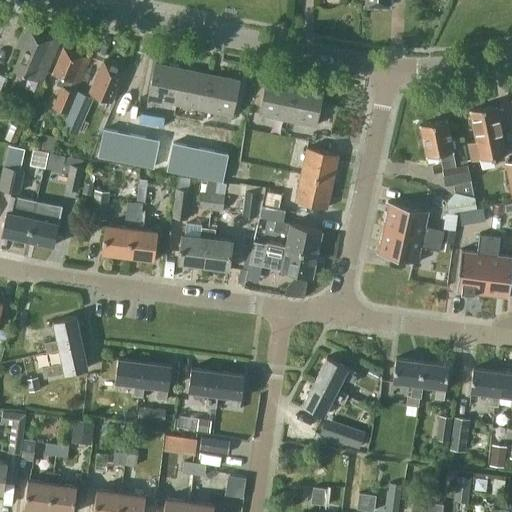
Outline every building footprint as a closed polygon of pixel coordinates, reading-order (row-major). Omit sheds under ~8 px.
[(58,42),(23,27),(16,45),(21,48),(12,69),(41,82),(58,42)] [(89,58),(62,47),(52,72),(68,79),(65,87),(61,85),(52,107),(66,112),(89,58)] [(124,69),(102,59),(89,91),(110,100),(124,69)] [(175,103),(182,68),(154,63),(147,97),(175,103)] [(203,109),(210,74),(182,68),(175,103),(203,109)] [(210,74),(203,109),(231,115),(238,80),(210,74)] [(258,113),(286,119),(293,85),(266,79),(258,113)] [(293,85),(286,119),(314,125),(321,91),(293,85)] [(91,97),(77,91),(62,126),(76,132),(91,97)] [(504,152),(495,104),(469,109),(475,140),(467,142),(470,159),(504,152)] [(447,126),(446,118),(419,123),(424,156),(430,155),(439,154),(445,184),(447,184),(452,183),(454,192),(469,194),(471,194),(472,194),(467,164),(459,165),(454,166),(447,126)] [(22,128),(11,123),(5,138),(15,143),(22,128)] [(159,137),(104,125),(98,153),(153,164),(159,137)] [(228,150),(173,138),(167,166),(222,177),(228,150)] [(24,147),(8,144),(4,164),(2,164),(0,174),(0,187),(19,191),(24,168),(20,167),(24,147)] [(300,173),(331,180),(337,153),(306,146),(300,173)] [(85,161),(49,151),(45,167),(67,173),(64,187),(77,191),(85,161)] [(331,180),(300,173),(294,200),(325,207),(331,180)] [(134,200),(127,254),(153,258),(156,230),(138,228),(142,201),(144,202),(147,179),(139,178),(136,201),(134,200)] [(215,192),(212,191),(210,208),(222,210),(226,182),(216,180),(215,192)] [(93,184),(84,182),(81,193),(91,195),(93,184)] [(191,189),(175,187),(171,216),(187,219),(191,189)] [(106,206),(107,191),(93,189),(91,204),(90,216),(104,218),(106,206)] [(258,191),(245,189),(242,215),(255,216),(258,191)] [(199,206),(210,208),(212,191),(202,190),(199,206)] [(29,215),(33,199),(9,194),(1,233),(27,239),(32,216),(29,215)] [(32,216),(27,239),(53,244),(58,222),(41,219),(39,218),(43,201),(36,200),(33,199),(29,215),(32,216)] [(127,254),(134,200),(133,200),(133,201),(126,200),(123,226),(105,223),(101,251),(127,254)] [(388,202),(382,226),(441,239),(443,229),(425,225),(428,211),(429,211),(430,210),(387,201),(387,202),(388,202)] [(287,234),(284,246),(316,253),(321,229),(282,220),(284,209),(261,204),(258,216),(274,220),(272,230),(287,234)] [(482,207),(470,210),(472,222),(484,219),(482,207)] [(441,239),(382,226),(377,251),(376,251),(376,252),(418,261),(418,260),(421,245),(439,249),(441,239)] [(203,264),(207,228),(201,227),(200,236),(182,233),(178,261),(203,264)] [(213,229),(207,228),(203,264),(227,268),(231,239),(212,237),(213,229)] [(443,229),(441,239),(453,242),(455,231),(443,229)] [(461,248),(455,291),(457,291),(460,291),(460,292),(473,293),(482,294),(489,234),(479,233),(477,251),(462,249),(462,248),(461,248)] [(489,234),(482,294),(507,297),(507,298),(508,298),(511,264),(511,254),(511,255),(497,254),(499,235),(489,234)] [(266,243),(253,240),(248,262),(261,265),(266,243)] [(311,276),(316,253),(284,246),(270,242),(267,254),(264,266),(311,276)] [(58,346),(81,341),(75,315),(52,320),(56,338),(43,341),(46,352),(59,349),(58,346)] [(58,346),(59,349),(62,362),(41,366),(43,377),(87,367),(81,341),(58,346)] [(334,390),(336,387),(342,376),(354,382),(358,373),(325,356),(313,379),(334,390)] [(140,384),(143,361),(117,357),(114,380),(134,383),(132,394),(141,396),(143,384),(140,384)] [(419,397),(421,384),(418,383),(421,360),(395,357),(392,380),(411,382),(409,394),(406,394),(405,404),(417,406),(417,405),(418,397),(419,397)] [(418,383),(421,384),(435,386),(433,397),(443,399),(448,364),(421,360),(418,383)] [(140,384),(143,384),(157,386),(156,398),(165,399),(170,364),(143,361),(140,384)] [(370,366),(366,374),(376,379),(380,371),(370,366)] [(214,393),(217,370),(190,367),(187,390),(206,392),(205,404),(214,406),(216,393),(214,393)] [(495,393),(498,370),(472,367),(469,390),(489,392),(487,405),(497,406),(498,394),(495,393)] [(214,393),(216,393),(230,395),(229,407),(239,409),(243,374),(217,370),(214,393)] [(495,393),(498,394),(511,395),(510,409),(511,408),(511,371),(498,370),(495,393)] [(265,393),(267,373),(254,371),(252,391),(265,393)] [(39,388),(37,377),(26,379),(29,391),(39,388)] [(334,390),(313,379),(301,403),(322,414),(331,397),(343,403),(347,393),(336,387),(334,390)] [(165,408),(150,407),(149,419),(171,421),(172,415),(164,414),(165,408)] [(25,414),(2,410),(1,422),(12,423),(7,450),(20,452),(25,414)] [(452,416),(438,415),(435,439),(449,440),(452,416)] [(469,418),(454,416),(449,449),(465,451),(469,418)] [(74,418),(72,431),(92,433),(93,420),(74,418)] [(209,420),(197,418),(196,429),(208,431),(209,420)] [(363,431),(336,421),(330,438),(358,447),(363,431)] [(199,449),(206,450),(227,453),(228,440),(200,436),(199,449)] [(35,440),(22,438),(19,457),(32,459),(35,440)] [(44,452),(55,453),(56,444),(45,442),(44,452)] [(56,444),(55,453),(67,455),(68,445),(56,444)] [(491,444),(489,465),(503,466),(505,445),(491,444)] [(124,463),(125,453),(114,452),(113,462),(124,463)] [(137,455),(125,453),(124,463),(136,465),(137,455)] [(193,472),(194,462),(183,461),(181,471),(193,472)] [(194,462),(193,472),(214,475),(215,470),(204,468),(205,464),(194,462)] [(247,496),(249,476),(232,474),(229,493),(247,496)] [(471,477),(456,475),(453,499),(467,501),(471,477)] [(504,480),(493,478),(492,487),(503,488),(504,480)] [(23,506),(48,509),(51,482),(27,479),(23,506)] [(72,511),(76,485),(51,482),(48,509),(69,511),(72,511)] [(396,511),(401,483),(389,482),(385,511),(392,511),(396,511)] [(310,502),(318,503),(320,487),(312,486),(310,502)] [(320,487),(318,503),(327,504),(329,488),(320,487)] [(92,511),(117,511),(120,491),(95,488),(92,511)] [(162,511),(187,511),(189,500),(191,490),(181,488),(179,499),(164,497),(162,511)] [(120,491),(117,511),(142,511),(144,494),(120,491)] [(356,508),(365,509),(367,493),(358,492),(356,508)] [(367,493),(365,509),(372,511),(375,495),(367,493)] [(189,500),(187,511),(211,511),(213,504),(189,500)] [(423,511),(431,511),(433,502),(426,500),(423,511)] [(433,502),(431,511),(440,511),(442,503),(433,502)]
